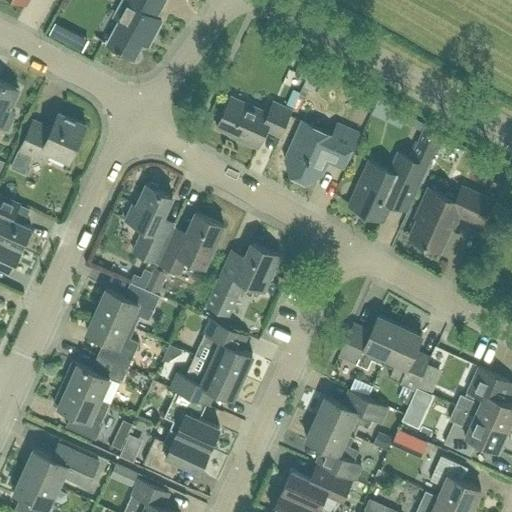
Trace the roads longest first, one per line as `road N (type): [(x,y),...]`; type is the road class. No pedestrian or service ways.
road 1 (residential): [(2,403),(103,174),(137,125)]
road 2 (residential): [(218,511),(345,241)]
road 3 (unclassified): [(511,130),(277,0)]
road 4 (residential): [(345,241),(137,125)]
road 5 (residential): [(511,331),(345,241)]
road 6 (residential): [(137,125),(117,91),(0,29)]
road 7 (unclassified): [(137,125),(226,0)]
